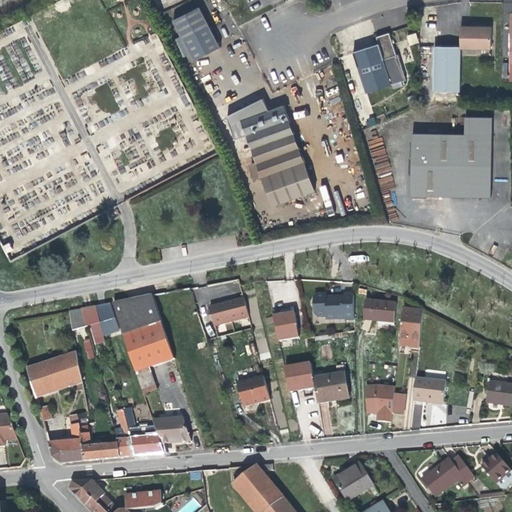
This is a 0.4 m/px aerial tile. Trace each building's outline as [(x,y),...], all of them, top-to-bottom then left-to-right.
[(201,7),(175,21),(195,61),(222,48),(213,30),(201,7)] [(462,37),(462,46),(462,49),(492,49),(492,27),(462,27),(462,37)] [(383,30),(384,37),(386,54),(390,80),(405,77),(401,52),(399,52),(396,28),(383,30)] [(416,33),(406,36),(409,46),(419,43),(416,33)] [(390,80),(386,54),(384,37),(373,39),(357,41),(360,58),(361,57),(365,83),(390,80)] [(461,92),(462,49),(462,46),(435,46),(434,91),(461,92)] [(231,138),(242,133),(253,157),(278,207),(317,187),(295,141),(278,106),(268,110),(263,99),(222,119),(231,138)] [(491,194),(493,117),(465,116),(464,134),(412,133),(411,196),(481,197),(487,197),(491,197),(491,194)] [(247,161),(253,157),(250,150),(243,153),(247,161)] [(382,195),(387,207),(393,204),(388,193),(382,195)] [(109,210),(116,222),(121,220),(114,207),(109,210)] [(3,246),(7,252),(14,249),(10,242),(3,246)] [(355,321),(354,294),(344,295),(345,297),(338,297),(338,299),(337,299),(335,299),(332,297),(330,300),(326,300),(326,294),(318,294),(314,298),(316,314),(319,318),(327,317),(327,320),(345,320),(345,321),(355,321)] [(154,296),(114,303),(145,394),(159,389),(152,368),(175,361),(154,296)] [(250,317),(245,297),(229,302),(211,306),(216,326),(250,317)] [(397,302),(367,299),(364,320),(378,322),(395,324),(397,302)] [(109,304),(97,307),(101,322),(105,336),(120,332),(116,318),(114,319),(109,304)] [(97,307),(82,309),(87,326),(101,322),(97,307)] [(73,329),(73,330),(87,326),(82,309),(70,311),(71,318),(73,329)] [(423,332),(426,311),(405,309),(402,330),(423,332)] [(285,315),(275,317),(279,341),(300,337),(296,313),(285,315)] [(73,329),(71,318),(63,320),(65,330),(73,329)] [(422,346),(423,332),(402,330),(401,343),(412,345),(422,346)] [(86,359),(93,358),(91,339),(84,340),(86,359)] [(77,386),(85,384),(77,351),(30,367),(38,399),(77,386)] [(296,366),(287,368),(291,392),(316,387),(314,377),(312,363),(296,366)] [(345,373),(314,377),(316,387),(319,403),(337,400),(349,398),(345,373)] [(264,376),(238,384),(245,407),(259,403),(271,399),(264,376)] [(451,382),(417,378),(414,401),(426,402),(426,399),(448,401),(451,382)] [(511,406),(511,383),(490,380),(487,403),(502,405),(511,406)] [(90,411),(85,384),(77,386),(82,413),(90,411)] [(397,386),(368,386),(369,412),(379,412),(379,420),(385,421),(393,422),(394,413),(396,393),(397,386)] [(407,395),(396,393),(394,413),(405,414),(407,395)] [(330,434),(329,402),(321,403),(323,435),(330,434)] [(48,404),(40,406),(44,422),(53,420),(48,404)] [(125,410),(132,437),(140,436),(131,408),(125,410)] [(125,438),(132,437),(125,410),(118,412),(123,430),(125,438)] [(74,439),(83,439),(81,413),(72,415),(74,439)] [(19,439),(9,414),(0,414),(0,446),(6,445),(6,440),(11,440),(19,439)] [(184,418),(154,421),(158,435),(162,445),(180,443),(191,441),(184,418)] [(125,438),(123,430),(116,431),(118,438),(125,438)] [(140,436),(132,437),(138,456),(153,455),(165,454),(162,445),(158,435),(140,436)] [(132,437),(125,438),(118,438),(119,443),(123,457),(131,457),(138,456),(132,437)] [(83,439),(74,439),(50,442),(53,456),(63,463),(75,462),(86,461),(84,447),(83,439)] [(107,445),(84,447),(86,461),(106,459),(123,457),(119,443),(107,445)] [(511,478),(511,471),(497,453),(490,459),(483,466),(501,488),(511,478)] [(461,458),(453,464),(469,485),(477,479),(461,458)] [(464,489),(469,485),(453,464),(449,459),(434,470),(422,479),(436,498),(458,481),(464,489)] [(348,502),(375,486),(362,464),(351,471),(346,474),(345,473),(334,480),(348,502)] [(267,511),(285,499),(257,465),(245,475),(234,484),(257,511),(267,511)] [(96,485),(91,480),(74,481),(73,482),(73,483),(71,488),(71,489),(87,505),(94,498),(106,510),(112,504),(98,491),(100,489),(96,485)] [(159,505),(163,503),(162,491),(126,496),(126,509),(128,509),(159,505)] [(94,498),(87,505),(94,511),(117,511),(119,511),(112,504),(106,510),(94,498)] [(295,511),(285,499),(267,511),(295,511)] [(391,511),(386,503),(384,500),(364,511),(391,511)]
